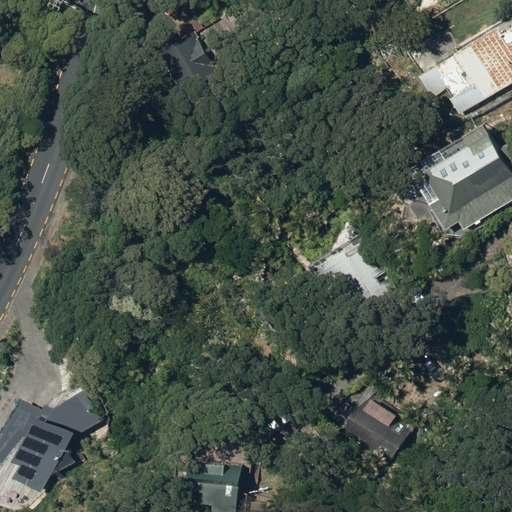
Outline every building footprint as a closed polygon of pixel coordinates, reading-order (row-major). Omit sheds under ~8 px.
[(385,9),(350,28),(360,45),(395,26),(385,9)] [(446,88),(450,95),(448,96),(458,112),(511,79),(511,19),(499,28),(493,19),(448,46),(451,52),(416,74),(430,97),(446,88)] [(417,166),(436,197),(427,203),(441,226),(455,217),(460,226),(511,195),(511,151),(505,140),(491,147),(474,119),(456,130),(462,140),(417,166)] [(356,231),(301,263),(329,312),(384,280),(356,231)] [(18,397),(0,428),(0,451),(8,456),(1,470),(36,490),(60,448),(101,417),(76,384),(34,407),(18,397)] [(343,431),(388,462),(414,423),(370,393),(343,431)] [(180,501),(229,511),(232,511),(242,465),(190,454),(180,501)]
